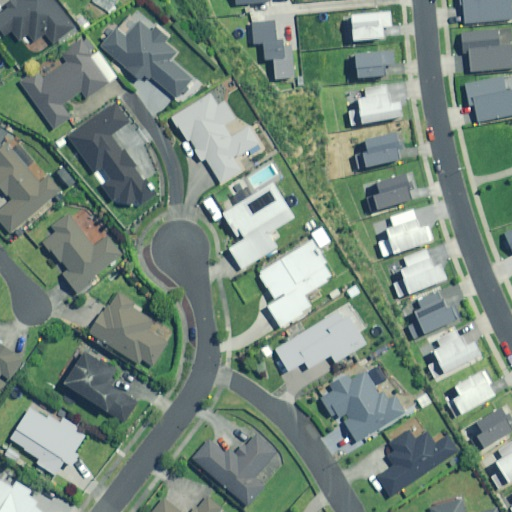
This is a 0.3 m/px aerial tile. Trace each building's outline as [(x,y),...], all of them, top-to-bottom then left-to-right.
[(75,29),(52,0),(15,0),(5,8),(6,10),(0,14),(0,28),(6,36),(12,32),(20,42),(29,35),(35,43),(45,35),(54,45),(75,29)] [(118,0),(95,0),(93,2),(109,14),(118,0)] [(511,16),(510,0),(460,0),(461,6),(466,5),(468,25),(511,19),(511,16)] [(384,40),(383,29),(379,29),(377,13),(350,16),(353,44),(368,42),(368,47),(376,46),(376,41),(384,40)] [(272,20),(249,23),(251,44),(261,43),(262,60),(271,59),(273,79),(291,78),(288,46),(279,46),(279,40),(274,41),(272,20)] [(151,33),(140,23),(126,38),(117,30),(102,48),(141,82),(147,75),(176,100),(192,81),(170,62),(177,54),(164,43),(168,38),(156,27),(151,33)] [(511,45),(499,46),(497,31),(461,34),(463,56),(469,55),(471,72),(511,68),(511,45)] [(91,55),(82,41),(61,55),(67,64),(43,80),(37,72),(21,83),(54,131),(72,118),(63,105),(81,92),(87,101),(109,85),(89,56),(91,55)] [(381,67),(379,53),(353,55),(355,82),(388,79),(386,66),(381,67)] [(511,90),(506,92),(504,78),(466,85),(470,107),(475,106),(478,123),(511,116),(511,90)] [(389,94),(387,84),(360,89),(362,97),(355,98),(357,109),(345,111),(348,130),(404,120),(401,102),(391,104),(389,94)] [(210,94),(171,118),(202,161),(206,159),(221,183),(241,171),(234,159),(248,150),(252,156),(263,148),(249,127),(231,138),(224,126),(235,119),(224,102),(218,106),(210,94)] [(103,186),(116,205),(139,207),(141,209),(156,199),(134,168),(136,167),(124,150),(121,151),(111,138),(130,124),(116,105),(68,139),(94,175),(103,186)] [(406,162),(399,131),(363,139),(366,149),(350,153),(354,173),(406,162)] [(0,151),(0,188),(11,201),(0,211),(0,220),(12,234),(60,190),(47,176),(21,148),(12,156),(4,147),(0,151)] [(412,200),(410,194),(415,193),(412,182),(407,184),(405,175),(377,184),(380,195),(367,199),(371,213),(412,200)] [(223,204),(228,211),(223,214),(237,236),(241,242),(230,248),(243,269),(277,248),(269,234),(295,218),(273,183),(238,205),(234,198),(223,204)] [(391,218),(394,227),(387,229),(390,239),(379,242),(384,257),(434,241),(426,217),(416,220),(413,211),(391,218)] [(96,247),(66,214),(51,228),(56,233),(44,243),(69,271),(63,276),(78,294),(123,253),(108,236),(96,247)] [(281,328),(304,314),(303,312),(311,306),(310,304),(324,295),(319,287),(333,279),(325,265),(328,264),(314,241),(259,274),(276,302),(268,307),(281,328)] [(395,284),(400,298),(402,302),(417,296),(415,292),(446,280),(440,265),(434,268),(427,249),(404,258),(408,268),(402,270),(405,280),(395,284)] [(134,304),(117,293),(91,333),(138,365),(142,359),(153,367),(167,345),(147,332),(153,323),(131,308),(134,304)] [(419,302),(423,310),(415,313),(420,323),(409,328),(415,340),(457,320),(446,298),(442,300),(438,293),(419,302)] [(367,344),(346,308),(276,350),(289,372),(306,362),(310,369),(332,355),(336,363),(367,344)] [(467,346),(459,330),(439,340),(442,348),(434,352),(439,361),(429,366),(435,379),(481,356),(474,343),(467,346)] [(23,361),(0,344),(0,378),(2,375),(10,380),(23,361)] [(116,371),(86,352),(65,385),(125,424),(138,404),(108,384),(116,371)] [(483,368),(476,372),(452,386),(458,397),(451,401),(461,418),(499,396),(483,368)] [(378,396),(365,373),(351,381),(348,377),(331,387),(334,391),(328,395),(322,399),(333,417),(339,413),(357,444),(405,415),(393,396),(387,400),(383,393),(378,396)] [(47,419),(31,409),(11,440),(41,460),(38,464),(55,476),(65,462),(72,466),(79,456),(75,453),(87,434),(64,419),(60,425),(48,417),(47,419)] [(511,428),(500,409),(477,424),(483,434),(470,442),(477,454),(511,432),(511,428)] [(416,441),(411,434),(387,451),(397,466),(378,478),(391,498),(459,453),(448,437),(435,445),(427,433),(416,441)] [(276,453),(256,436),(238,457),(230,449),(225,455),(208,440),(192,459),(249,507),(266,487),(255,478),(276,453)] [(511,481),(511,454),(497,464),(502,472),(492,478),(500,490),(511,481)] [(0,509),(1,510),(0,511),(41,511),(35,507),(38,502),(28,496),(32,491),(17,481),(12,489),(0,480),(0,509)] [(219,511),(222,509),(207,496),(193,511),(178,511),(163,499),(151,511),(219,511)] [(487,511),(464,511),(461,500),(430,510),(430,511),(498,511),(497,509),(487,511)]
